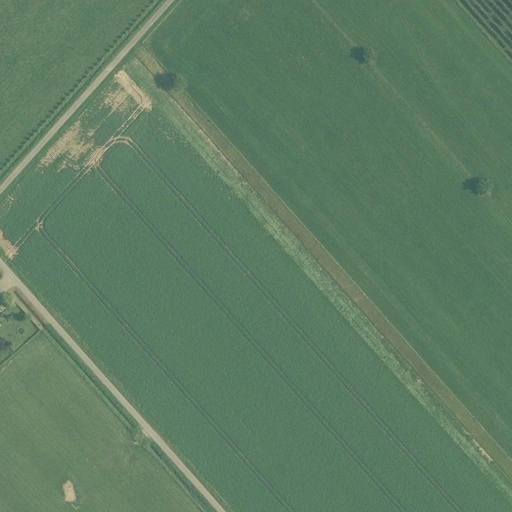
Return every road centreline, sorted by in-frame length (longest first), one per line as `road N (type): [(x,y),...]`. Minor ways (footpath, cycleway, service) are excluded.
road 1 (unclassified): [(0,269),(216,511)]
road 2 (unclassified): [(0,190),(171,0)]
